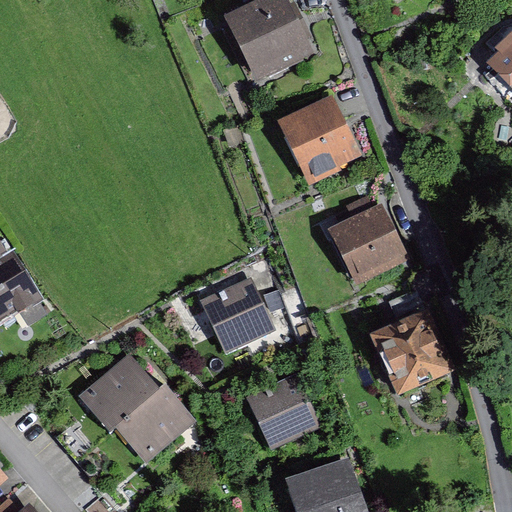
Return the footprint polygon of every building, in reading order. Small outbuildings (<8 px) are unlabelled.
[(281,0),(264,0),(217,25),(252,90),(312,58),(281,0)] [(511,23),(503,27),(484,45),(496,56),(482,69),(511,99),(511,23)] [(329,100),(273,129),(306,193),(339,176),(335,170),(359,158),(329,100)] [(344,208),(351,220),(323,235),(353,292),(408,262),(378,206),(372,209),(366,197),(344,208)] [(46,318),(36,304),(41,301),(11,254),(6,258),(0,261),(0,321),(11,315),(14,319),(18,316),(27,330),(46,318)] [(222,360),(274,333),(247,281),(195,308),(222,360)] [(453,375),(423,314),(363,343),(393,404),(453,375)] [(106,438),(111,433),(157,393),(126,359),(75,404),(106,438)] [(268,455),(321,429),(294,377),(241,404),(268,455)] [(193,425),(162,389),(157,393),(111,433),(143,469),(193,425)] [(366,511),(345,459),(278,486),(288,511),(366,511)] [(0,511),(18,511),(7,499),(0,505),(0,511)]
